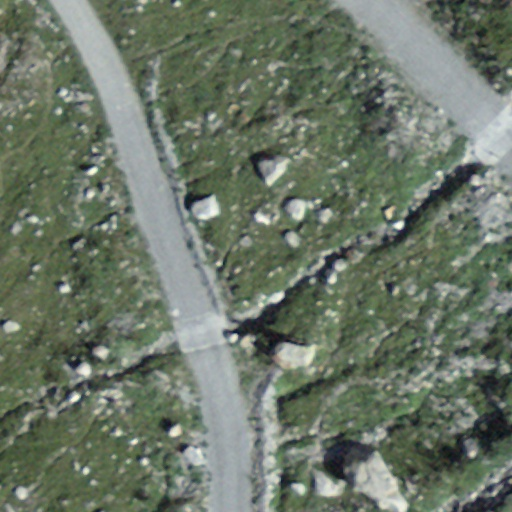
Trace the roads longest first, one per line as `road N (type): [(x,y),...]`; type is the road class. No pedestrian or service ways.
road 1 (track): [(85,0),(130,97),(233,402),(236,511)]
road 2 (track): [(511,105),(382,0)]
